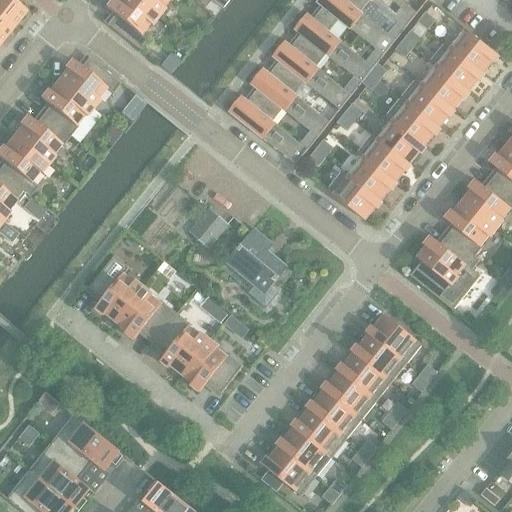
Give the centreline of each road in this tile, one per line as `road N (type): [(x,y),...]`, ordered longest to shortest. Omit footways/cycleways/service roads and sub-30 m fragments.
road 1 (residential): [(73,320),(231,445),(378,266)]
road 2 (residential): [(378,266),(65,16)]
road 3 (residential): [(378,266),(511,99)]
road 4 (residential): [(511,400),(427,511)]
